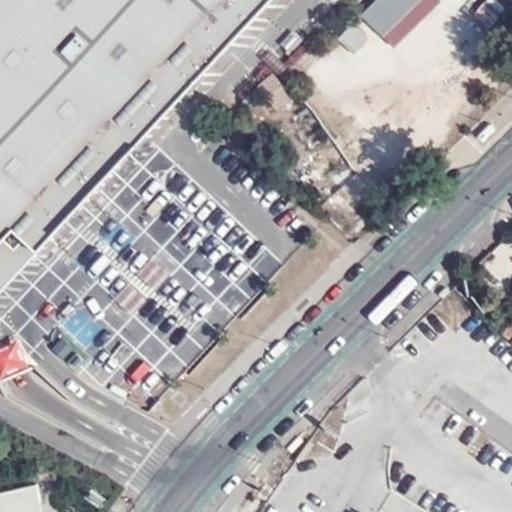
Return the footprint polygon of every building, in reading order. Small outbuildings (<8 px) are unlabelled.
[(0,0),(0,244),(16,228),(40,250),(271,0),(0,0)] [(383,39),(420,0),(377,0),(360,18),(383,39)] [(492,0),(487,0),(473,15),(488,29),(505,12),(492,0)] [(350,25),(338,40),(355,54),(367,38),(350,25)] [(16,228),(0,244),(0,292),(40,250),(16,228)] [(0,511),(42,511),(35,485),(0,494),(0,511)]
